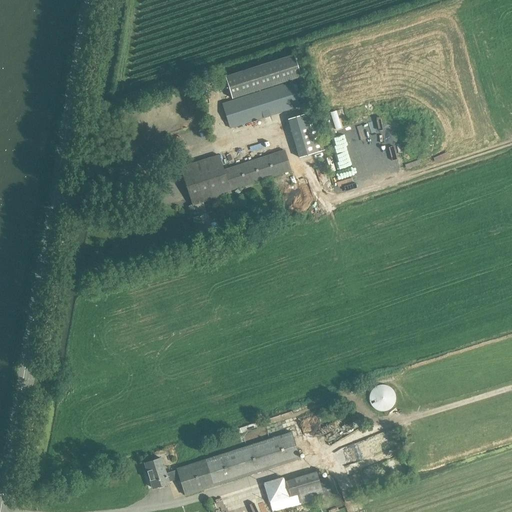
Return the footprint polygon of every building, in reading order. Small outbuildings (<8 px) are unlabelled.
[(294,55),(225,77),(232,99),(301,77),(294,55)] [(300,106),(292,82),(222,104),(230,128),(300,106)] [(313,112),(288,120),(299,158),(324,150),(313,112)] [(230,190),(290,171),(284,151),(223,170),(218,155),(180,167),(193,205),(194,205),(198,216),(193,218),(199,236),(213,231),(207,214),(206,214),(202,202),(230,193),(230,190)] [(393,396),(392,393),(392,391),(390,388),(388,386),(386,384),(384,383),(382,382),(379,382),(376,382),(374,383),(372,384),(370,386),(368,388),(367,390),(366,393),(365,396),(366,398),(367,401),(367,403),(369,405),(371,407),(373,408),(376,409),(378,409),(381,409),(384,408),(386,407),(388,406),(390,403),(391,401),(392,399),(393,396)] [(291,432),(194,463),(203,490),(299,459),(291,432)] [(185,496),(203,490),(194,463),(177,469),(177,470),(166,474),(161,458),(145,464),(153,488),(169,483),(168,482),(180,478),(185,496)] [(301,504),(324,496),(316,472),(293,479),(301,504)]
